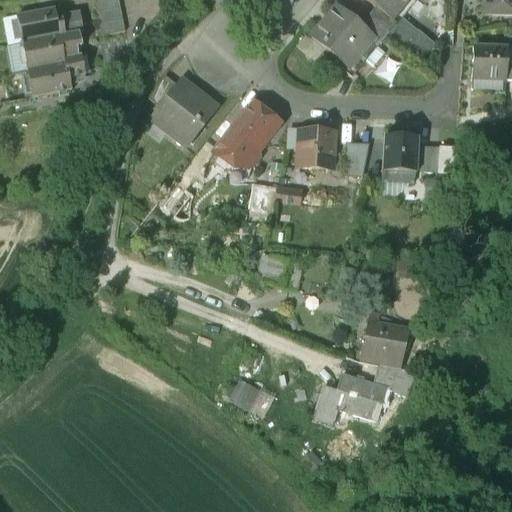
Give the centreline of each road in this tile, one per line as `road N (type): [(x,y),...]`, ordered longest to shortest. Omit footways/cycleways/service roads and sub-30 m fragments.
road 1 (residential): [(257,76),(320,106),(446,107),(452,45)]
road 2 (track): [(0,346),(35,309),(97,168),(118,151)]
road 3 (residential): [(244,0),(201,42),(257,76)]
